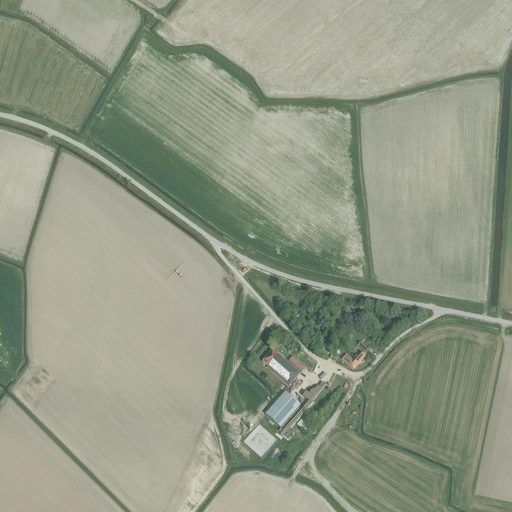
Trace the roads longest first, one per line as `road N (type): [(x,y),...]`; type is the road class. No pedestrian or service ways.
road 1 (residential): [(442,310),(353,374),(301,346),(216,243)]
road 2 (unclassified): [(216,243),(73,142),(0,114)]
road 3 (unclassified): [(442,310),(279,274),(216,243)]
road 4 (track): [(353,374),(300,468),(351,511)]
